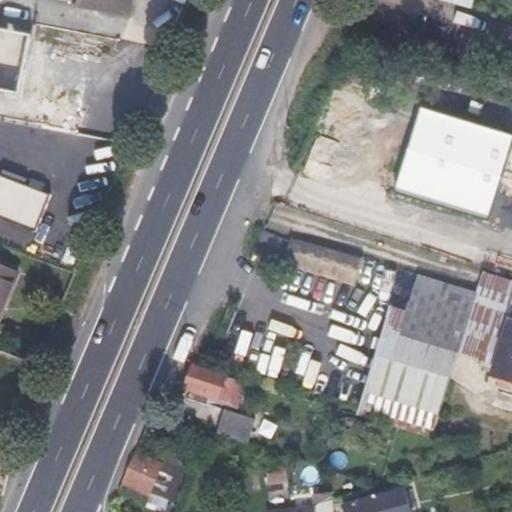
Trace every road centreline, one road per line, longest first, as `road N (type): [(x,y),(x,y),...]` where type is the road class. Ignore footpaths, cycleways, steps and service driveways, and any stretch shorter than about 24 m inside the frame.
road 1 (primary): [(79,511),(298,0)]
road 2 (primary): [(251,0),(33,511)]
